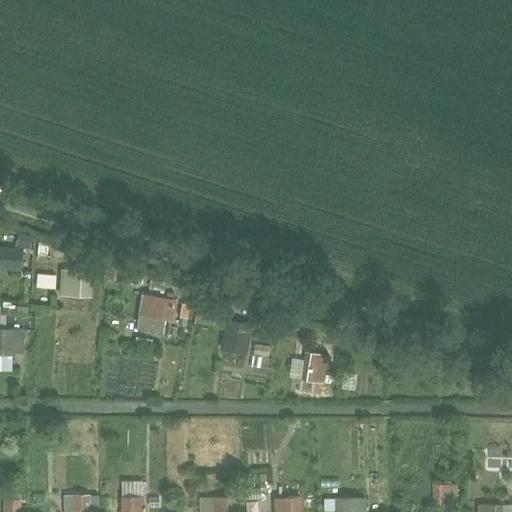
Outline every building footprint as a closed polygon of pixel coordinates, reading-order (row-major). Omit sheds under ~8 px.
[(22,247),(0,245),(0,267),(20,269),(22,247)] [(91,271),(60,269),(58,294),(89,296),(91,271)] [(37,274),(37,287),(55,287),(56,274),(37,274)] [(174,299),(144,294),(140,315),(171,320),(174,299)] [(214,325),(217,306),(197,303),(194,323),(214,325)] [(0,327),(13,327),(13,305),(0,305),(0,327)] [(226,320),(220,350),(247,355),(253,325),(226,320)] [(19,329),(0,328),(0,353),(19,353),(19,329)] [(327,356),(307,352),(301,379),(321,383),(327,356)] [(292,358),(291,377),(301,378),(303,359),(292,358)] [(455,485),(432,485),(432,504),(455,504),(455,485)] [(87,511),(87,494),(69,495),(70,511),(87,511)] [(141,511),(141,496),(120,496),(120,511),(141,511)] [(231,511),(232,497),(200,497),(199,511),(231,511)] [(357,511),(357,497),(334,497),(334,511),(357,511)] [(2,499),(2,511),(18,511),(18,498),(2,499)] [(299,511),(299,498),(272,500),(272,511),(299,511)]
